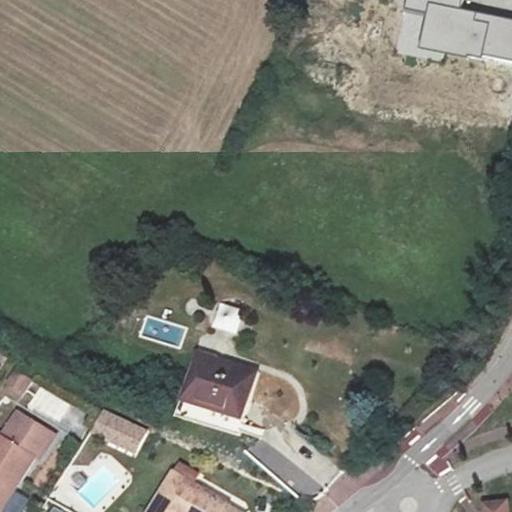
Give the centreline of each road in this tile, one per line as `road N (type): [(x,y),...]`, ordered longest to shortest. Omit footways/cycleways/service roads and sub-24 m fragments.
road 1 (residential): [(511,343),(470,409),(412,461),(404,511)]
road 2 (residential): [(404,511),(511,459)]
